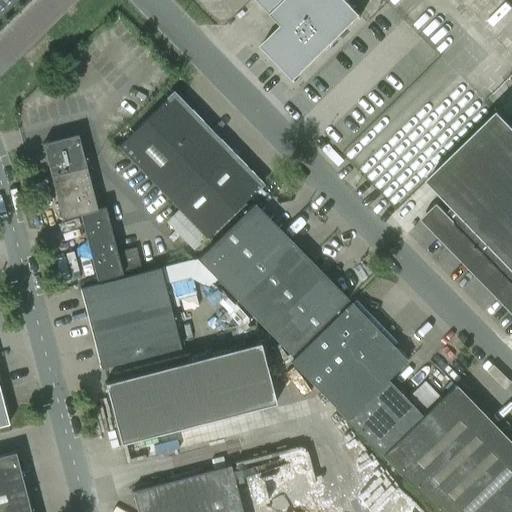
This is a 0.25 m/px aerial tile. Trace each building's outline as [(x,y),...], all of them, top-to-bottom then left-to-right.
[(0,0),(0,15),(15,0),(0,0)] [(256,0),(281,25),(260,46),(295,81),(296,80),(295,79),(360,15),(345,0),(256,0)] [(262,184),(261,184),(173,92),(117,146),(207,238),(262,184)] [(511,125),(498,111),(428,180),(457,209),(449,218),(437,205),(424,219),(474,271),(482,279),(511,309),(511,125)] [(77,135),(50,142),(42,144),(62,219),(83,213),(100,279),(121,274),(104,207),(96,209),(77,135)] [(254,204),(197,260),(290,356),(348,300),(254,204)] [(187,263),(161,270),(170,303),(196,297),(187,263)] [(180,348),(159,268),(79,289),(100,368),(180,348)] [(422,416),(406,400),(387,380),(407,361),(351,303),(290,362),(381,456),(422,416)] [(120,443),(140,438),(274,403),(259,343),(104,384),(120,443)] [(424,382),(406,400),(422,416),(441,398),(424,382)] [(422,416),(381,456),(427,502),(500,431),(455,386),(454,385),(441,398),(422,416)] [(0,426),(8,424),(0,393),(0,426)] [(427,502),(435,511),(508,511),(511,509),(511,444),(511,443),(511,442),(511,432),(509,429),(503,429),(500,432),(500,431),(427,502)] [(266,511),(315,501),(304,446),(230,460),(233,475),(258,470),(266,511)] [(0,456),(0,511),(29,511),(14,453),(0,456)] [(241,511),(230,466),(152,486),(131,491),(136,511),(241,511)]
